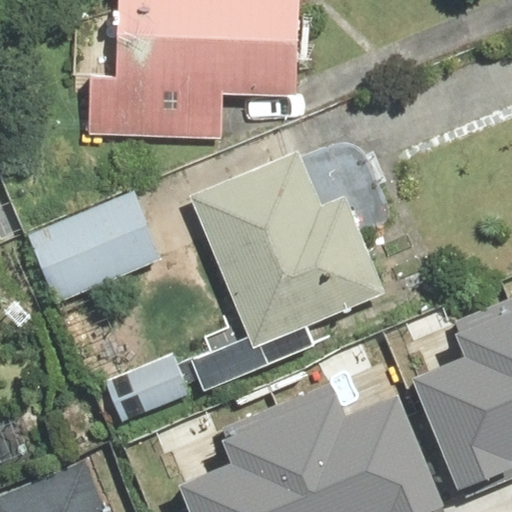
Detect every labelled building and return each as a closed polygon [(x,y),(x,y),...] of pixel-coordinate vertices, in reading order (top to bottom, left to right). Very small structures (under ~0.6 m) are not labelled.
[(319,0),(128,0),(128,60),(93,60),(93,132),(240,133),(240,83),(318,84),(319,0)] [(309,134),(195,184),(264,340),(401,280),(356,178),(333,187),(309,134)] [(177,263),(144,187),(27,238),(60,314),(177,263)] [(419,363),(465,479),(511,460),(511,287),(449,312),(463,346),(419,363)] [(411,511),(443,500),(397,385),(353,402),(341,366),(280,391),(327,511),(411,511)] [(184,468),(201,511),(327,511),(280,391),(214,417),(227,451),(184,468)] [(108,511),(82,451),(0,487),(0,511),(108,511)]
